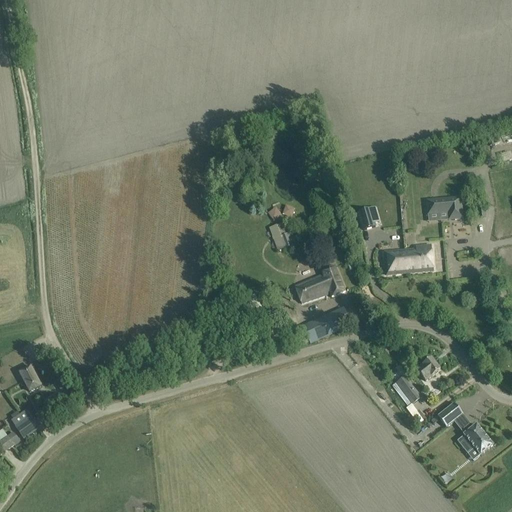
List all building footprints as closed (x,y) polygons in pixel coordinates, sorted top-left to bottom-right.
[(462,198),(426,201),(428,216),(448,215),(449,222),(464,221),(462,198)] [(358,214),(363,232),(377,228),(372,210),(358,214)] [(280,238),(281,239),(285,250),(293,247),(284,223),(269,229),(273,241),(280,238)] [(405,252),(407,274),(434,272),(431,247),(416,248),(416,251),(405,252)] [(405,252),(385,254),(387,276),(407,274),(405,252)] [(295,288),(299,297),(302,306),(325,297),(324,296),(330,294),(332,299),(345,293),(335,269),(323,274),(324,276),(295,288)] [(260,326),(278,317),(272,306),(258,313),(254,305),(257,303),(254,296),(247,300),(260,326)] [(303,328),(310,343),(352,325),(345,310),(303,328)] [(368,355),(373,353),(369,347),(364,350),(368,355)] [(426,383),(432,377),(440,371),(431,359),(417,371),(426,383)] [(41,387),(31,368),(20,373),(31,393),(41,387)] [(390,389),(418,425),(426,419),(414,404),(422,398),(406,377),(397,384),(390,389)] [(62,383),(57,386),(63,396),(69,393),(62,383)] [(456,399),(439,412),(448,424),(465,411),(456,399)] [(41,400),(31,404),(40,428),(53,420),(41,400)] [(24,440),(39,430),(31,418),(16,428),(24,440)] [(466,432),(458,438),(464,445),(466,444),(470,450),(476,445),(481,452),(494,443),(478,422),(475,424),(472,420),(465,426),(468,430),(465,432),(466,432)] [(0,453),(1,455),(14,446),(20,441),(13,434),(8,437),(3,430),(0,432),(0,453)]
